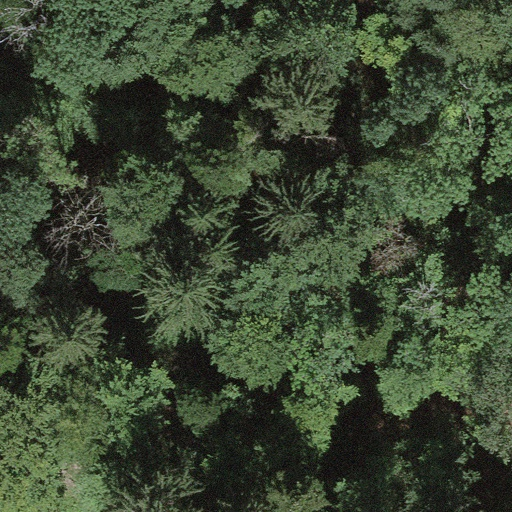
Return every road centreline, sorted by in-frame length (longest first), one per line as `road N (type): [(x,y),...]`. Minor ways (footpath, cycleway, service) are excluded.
road 1 (track): [(511,363),(318,341),(213,366),(0,488)]
road 2 (track): [(0,326),(70,178),(221,63),(327,0)]
